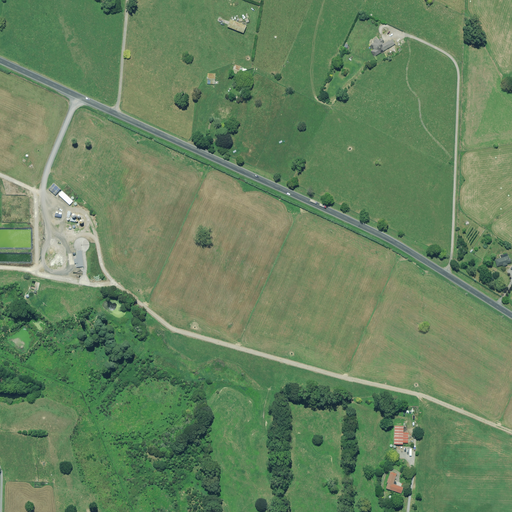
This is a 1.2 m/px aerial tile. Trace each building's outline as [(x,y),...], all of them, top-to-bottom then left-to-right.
[(246,26),(230,20),(227,27),(243,33),(246,26)] [(393,39),(386,43),(383,39),(382,39),(379,41),(378,39),(374,41),(375,42),(372,44),(373,46),(375,49),(372,51),(375,57),(396,44),(393,39)] [(208,84),(216,84),(216,80),(216,74),(208,74),(208,84)] [(225,119),(227,120),(229,115),(232,116),(233,110),(233,109),(221,105),(217,115),(218,115),(218,116),(222,117),(222,118),(220,123),(223,123),(225,119)] [(62,190),(55,183),(50,189),(57,195),(62,190)] [(74,201),(63,191),(60,195),(70,205),(74,201)] [(68,217),(67,221),(71,221),(78,222),(78,225),(84,225),(85,220),(84,219),(85,214),(71,212),(72,211),(68,211),(68,216),(68,217)] [(76,255),(77,259),(74,259),(74,264),(77,264),(77,267),(84,267),(83,250),(77,251),(78,255),(76,255)] [(510,260),(509,256),(495,260),(497,267),(503,265),(503,266),(508,265),(508,264),(511,262),(511,261),(511,259),(510,260)] [(403,426),(395,426),(394,445),(403,445),(403,426)] [(398,474),(392,472),(388,482),(389,483),(387,488),(401,493),(403,487),(395,484),(398,474)]
